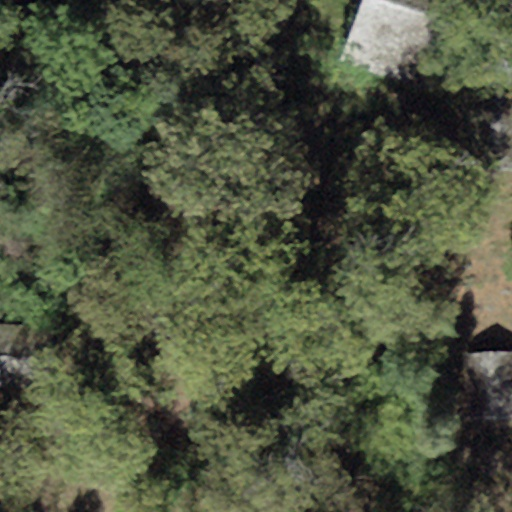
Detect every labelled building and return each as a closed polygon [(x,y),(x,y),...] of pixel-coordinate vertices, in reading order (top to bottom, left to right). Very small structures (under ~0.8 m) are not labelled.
[(458,0),(358,0),(337,65),(426,95),(458,0)] [(511,167),(511,97),(463,99),(465,169),(511,167)] [(0,250),(0,312),(46,311),(43,248),(0,250)] [(42,336),(0,333),(0,385),(38,388),(42,336)] [(511,352),(464,355),(468,422),(511,419),(511,352)]
